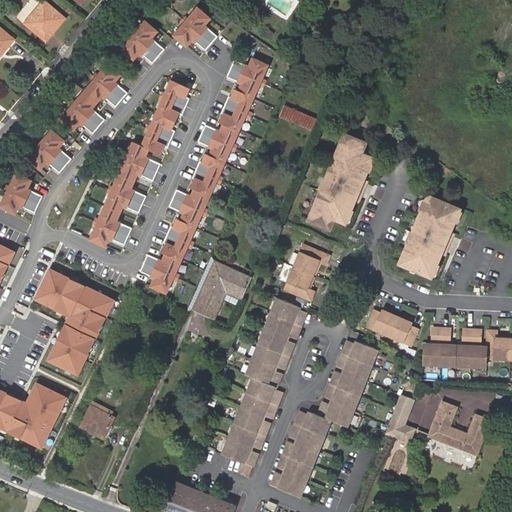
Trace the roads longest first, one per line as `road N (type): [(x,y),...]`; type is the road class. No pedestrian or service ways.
road 1 (residential): [(44,235),(72,237),(119,261),(134,258),(194,123),(202,84),(183,62),(169,65),(68,171),(42,222)]
road 2 (residential): [(511,303),(426,299),(360,270),(401,174)]
road 3 (residential): [(0,142),(116,0)]
road 4 (tertiary): [(0,467),(113,511)]
